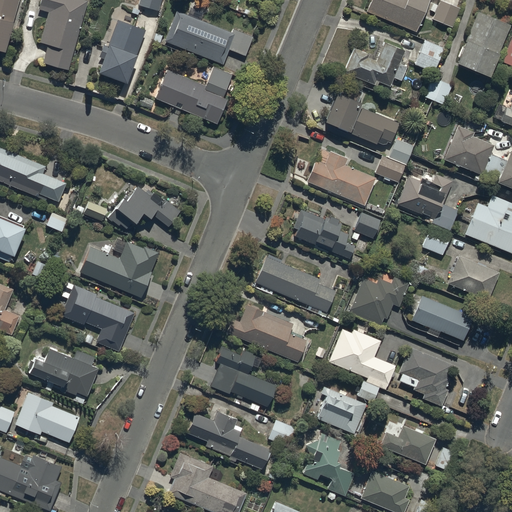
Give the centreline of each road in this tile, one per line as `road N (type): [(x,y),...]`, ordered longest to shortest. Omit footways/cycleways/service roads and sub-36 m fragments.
road 1 (residential): [(105,511),(241,180)]
road 2 (residential): [(241,180),(118,130),(0,96)]
road 3 (residential): [(241,180),(315,0)]
